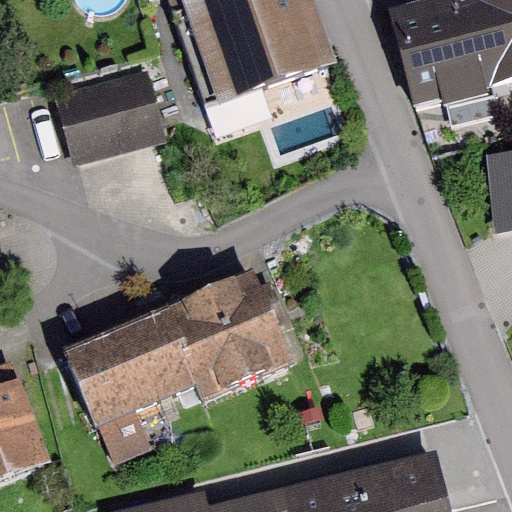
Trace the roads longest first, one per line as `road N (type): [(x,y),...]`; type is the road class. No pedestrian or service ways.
road 1 (residential): [(408,170),(342,190),(184,261),(145,256),(0,197)]
road 2 (residential): [(511,429),(408,170)]
road 3 (residential): [(408,170),(339,0)]
